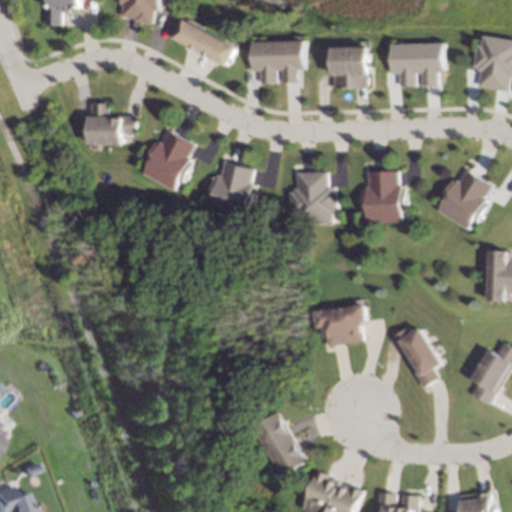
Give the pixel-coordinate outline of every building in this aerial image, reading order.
[(82,0),(82,8),(71,7),(71,11),(64,11),(63,22),(63,24),(63,25),(47,24),(47,22),(48,5),(50,5),(50,0),(82,0)] [(162,0),(161,6),(161,10),(157,9),(155,24),(153,23),(138,21),(137,21),(138,18),(127,16),(123,15),(125,4),(122,4),(122,0),(162,0)] [(200,26),(239,47),(229,66),(221,61),(189,44),(177,38),(184,25),(187,19),(200,26)] [(511,39),(511,75),(509,91),(506,90),(496,88),(480,86),(480,83),(482,73),(482,71),(478,70),(479,67),(475,67),(478,43),(483,44),(485,35),(511,39)] [(306,69),(299,69),(300,81),(298,81),(286,82),(283,82),(283,69),(277,70),(278,82),(262,83),(262,82),(262,70),(255,71),(255,67),(254,41),(305,40),(306,69)] [(446,72),(438,72),(438,84),(436,84),(426,84),(423,84),(423,72),(417,72),(417,86),(401,86),(401,84),(401,73),(401,72),(393,72),(392,44),(445,43),(446,72)] [(370,75),(368,75),(369,86),(366,86),(355,87),(335,87),(335,86),(335,74),(334,47),(370,46),(370,75)] [(111,115),(125,115),(139,116),(139,133),(124,133),(124,144),(89,144),(90,116),(90,102),(92,102),(111,103),(111,115)] [(173,132),(182,137),(196,146),(190,155),(189,156),(192,158),(190,160),(194,163),(182,182),(180,181),(175,191),(144,174),(149,165),(146,163),(157,142),(160,143),(161,141),(163,142),(171,130),(173,132)] [(228,162),(241,165),(255,168),(254,171),(251,183),(254,184),(253,187),(258,188),(252,211),(248,210),(246,219),(210,211),(213,201),(208,200),(214,176),(218,177),(218,175),(223,176),(226,162),(228,162)] [(471,170),(480,176),(493,184),(492,186),(486,195),(485,197),(488,198),(486,201),(489,203),(477,222),(474,220),(468,229),(439,210),(444,202),(441,200),(454,180),(457,182),(459,179),(461,181),(469,169),(471,170)] [(328,175),(329,187),(333,187),(333,190),(338,190),(339,213),(334,213),(334,223),(296,224),(296,215),(291,215),(291,191),(295,191),(295,188),(299,188),(298,172),(301,172),(313,171),(328,171),(328,175)] [(399,173),(400,184),(403,184),(403,188),(408,188),(408,211),(404,211),(404,221),(369,222),(369,214),(363,214),(363,189),(367,189),(367,186),(370,186),(370,171),(372,171),(384,171),(399,171),(399,173)] [(511,250),(511,292),(510,301),(491,300),(493,250),(511,250)] [(371,319),(371,321),(365,322),(366,332),(365,333),(366,341),(365,341),(345,343),(333,344),(331,344),(329,327),(320,328),(318,311),(369,304),(371,319)] [(416,334),(425,328),(448,363),(438,370),(443,377),(442,378),(430,386),(429,387),(404,349),(397,338),(396,337),(411,326),(416,334)] [(511,344),(511,370),(500,391),(492,404),(475,394),(482,382),(477,379),(494,349),(501,353),(507,342),(511,344)] [(81,414),(73,416),(72,409),(79,407),(81,414)] [(288,423),(294,434),(297,438),(302,447),(310,461),(294,470),(297,473),(286,480),(253,424),(263,418),(264,422),(281,412),(288,423)] [(39,471),(28,475),(25,468),(37,464),(39,471)] [(328,473),(331,475),(331,476),(343,481),(342,482),(354,487),(354,486),(357,487),(366,491),(357,511),(312,511),(304,508),(320,470),(328,473)] [(15,496),(27,491),(35,511),(7,511),(7,510),(2,511),(0,511),(0,488),(7,486),(10,484),(15,496)] [(385,492),(397,493),(399,493),(398,506),(404,507),(405,493),(421,495),(422,495),(421,509),(421,511),(415,510),(414,511),(386,511),(387,507),(381,506),(382,492),(385,492)] [(496,506),(501,506),(501,511),(462,511),(465,510),(464,497),(463,495),(479,493),(493,492),(494,492),(496,506)]
